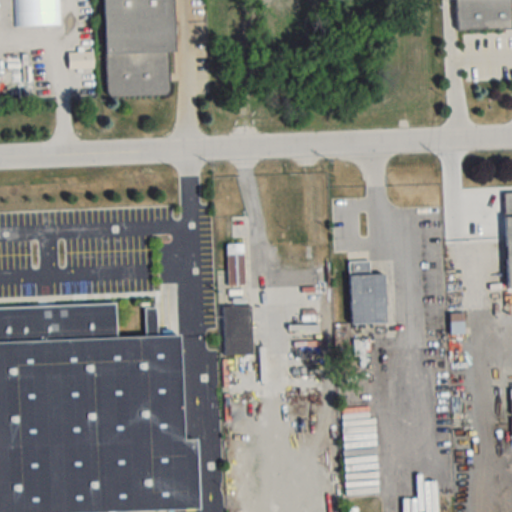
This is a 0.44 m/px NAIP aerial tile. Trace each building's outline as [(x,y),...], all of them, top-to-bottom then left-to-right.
[(172,52),(170,0),(101,0),(105,97),(168,95),(167,53),(172,52)] [(511,29),(511,0),(440,0),(441,31),(511,29)] [(92,69),(92,52),(67,52),(67,69),(92,69)] [(395,76),(413,76),(413,63),(395,63),(395,76)] [(405,82),(405,101),(423,101),(423,82),(405,82)] [(511,285),(511,191),(503,192),(505,286),(511,285)] [(227,247),(227,284),(237,284),(237,247),(227,247)] [(348,261),(349,323),(384,322),(383,272),(367,272),(367,261),(348,261)] [(0,511),(114,511),(197,510),(194,437),(182,438),(179,333),(155,334),(155,307),(144,308),(144,335),(115,336),(114,303),(0,306),(0,511)] [(249,308),(224,308),(224,353),(249,353),(249,308)] [(448,313),(448,334),(462,334),(462,313),(448,313)]
